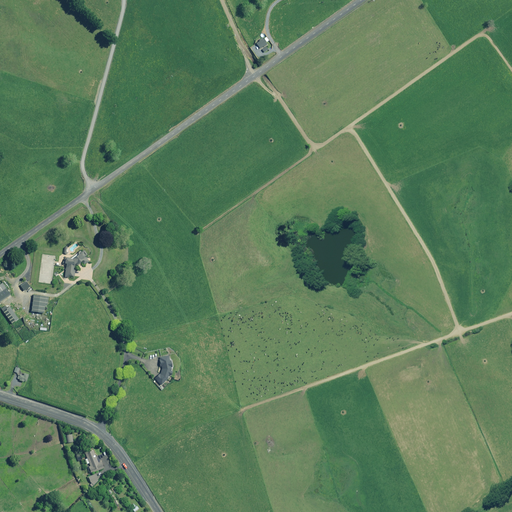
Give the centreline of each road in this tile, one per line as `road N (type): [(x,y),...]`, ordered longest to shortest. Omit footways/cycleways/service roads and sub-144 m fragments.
road 1 (unclassified): [(362,0),(0,254)]
road 2 (tertiary): [(158,511),(100,433),(0,393)]
